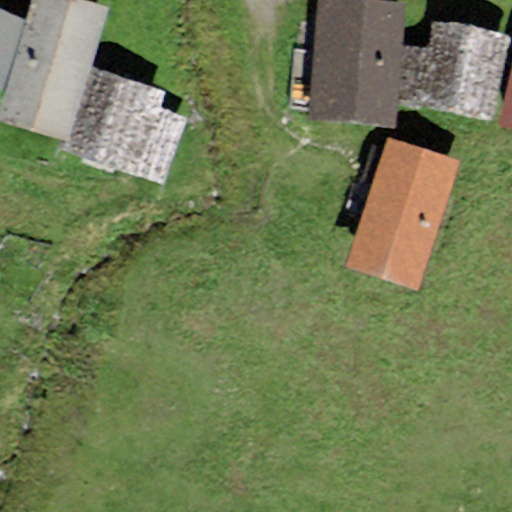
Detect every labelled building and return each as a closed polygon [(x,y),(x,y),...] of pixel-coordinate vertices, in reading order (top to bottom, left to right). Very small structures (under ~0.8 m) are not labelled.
[(108,5),(91,0),(75,0),(76,0),(74,0),(30,0),(24,19),(4,91),(0,102),(0,119),(69,139),(92,67),(108,5)] [(395,123),(403,1),(391,0),(314,0),(307,117),(395,123)] [(0,89),(4,91),(24,19),(0,7),(0,89)] [(510,34),(432,18),(416,106),(490,120),(510,34)] [(511,61),(496,122),(511,125),(511,61)] [(164,90),(92,67),(69,139),(65,153),(163,184),(184,116),(159,108),(164,90)] [(387,136),(345,265),(418,288),(460,160),(387,136)]
